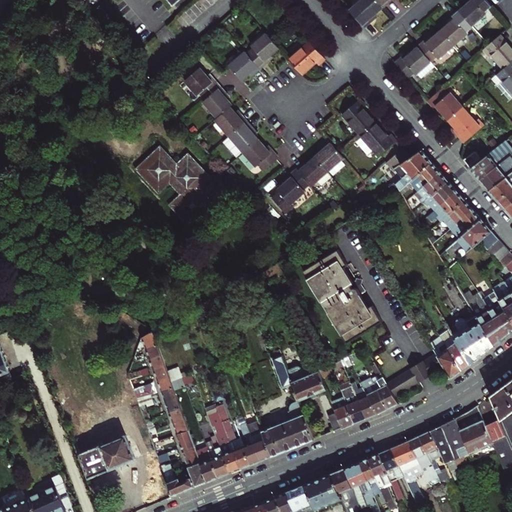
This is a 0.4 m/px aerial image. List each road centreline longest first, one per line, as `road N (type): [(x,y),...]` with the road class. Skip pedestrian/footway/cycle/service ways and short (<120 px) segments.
road 1 (tertiary): [(185,511),(420,415),(511,356)]
road 2 (residential): [(361,61),(511,233)]
